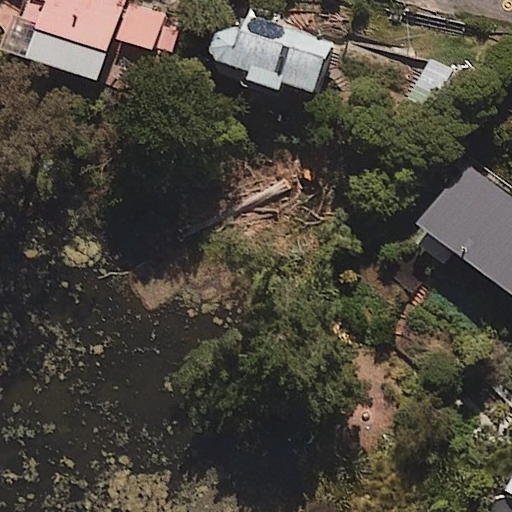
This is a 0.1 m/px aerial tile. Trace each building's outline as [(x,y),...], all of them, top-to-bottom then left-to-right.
[(31,0),(25,21),(107,48),(111,37),(153,51),(166,13),(127,0),(31,0)] [(233,0),(231,0),(210,56),(250,71),(247,78),(280,90),(283,83),(312,94),(333,38),(233,0)] [(107,48),(25,21),(17,18),(7,48),(97,78),(107,48)] [(446,116),(467,75),(428,55),(407,96),(446,116)] [(468,442),(473,444),(478,446),(481,446),(483,446),(489,446),(494,445),(499,442),(503,439),(507,436),(510,431),(511,427),(511,403),(511,401),(508,396),(504,392),(500,389),(495,387),(490,385),(484,385),(479,385),(474,386),(469,389),(464,392),(461,395),(457,400),(455,404),(454,410),(453,415),(454,420),(455,425),(457,430),(460,435),(464,439),(468,442)]
